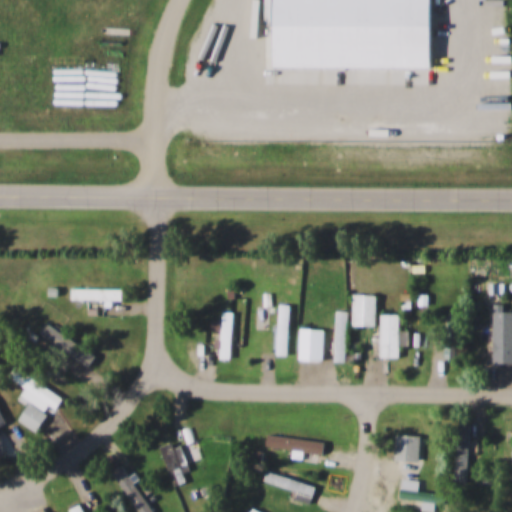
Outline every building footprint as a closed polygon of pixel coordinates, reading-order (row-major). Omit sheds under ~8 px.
[(125,287),(73,287),(73,299),(125,299),(125,287)] [(291,303),(279,303),(279,354),(291,354),(291,303)] [(511,362),(511,311),(506,311),(506,304),(494,303),(493,362),(511,362)] [(235,311),(223,311),(223,319),(214,319),(213,328),(222,328),(221,357),(233,357),(235,311)] [(337,345),(328,345),(328,360),(349,360),(349,311),(337,311),(337,345)] [(446,357),(459,357),(459,312),(446,312),(446,357)] [(382,357),(401,357),(401,315),(382,315),(382,357)] [(98,353),(49,322),(43,333),(92,364),(98,353)] [(64,395),(16,364),(9,375),(28,388),(24,394),(32,399),(19,419),(40,432),(64,395)] [(0,427),(8,423),(0,407),(0,427)] [(471,423),(457,423),(455,479),(469,480),(471,423)] [(423,435),(398,433),(396,459),(421,460),(423,435)] [(268,447),(325,453),(326,441),(269,435),(268,447)] [(192,469),(182,444),(175,447),(173,441),(160,447),(175,486),(188,481),(185,472),(192,469)] [(153,511),(125,463),(114,470),(138,511),(153,511)] [(265,480),(301,491),(298,498),(311,502),(316,485),(268,470),(265,480)] [(421,480),(403,478),(401,498),(421,500),(420,508),(436,510),(437,503),(444,503),(446,493),(420,490),(421,480)] [(71,509),(72,511),(86,511),(83,503),(71,509)]
